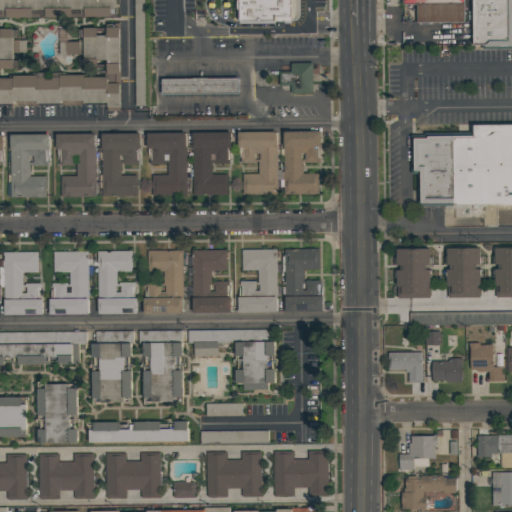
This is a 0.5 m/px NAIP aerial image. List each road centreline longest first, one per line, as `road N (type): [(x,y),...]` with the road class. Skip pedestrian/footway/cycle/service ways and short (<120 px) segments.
road 1 (tertiary): [(361,32),(364,418)]
road 2 (residential): [(364,220),(0,222)]
road 3 (residential): [(511,416),(364,418)]
